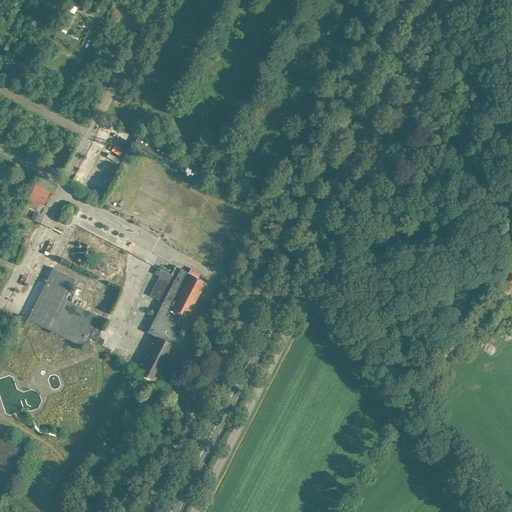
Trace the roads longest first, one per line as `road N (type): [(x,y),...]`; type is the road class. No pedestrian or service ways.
road 1 (unclassified): [(145,511),(411,0)]
road 2 (primary): [(168,511),(432,0)]
road 3 (unclassified): [(197,511),(459,0)]
